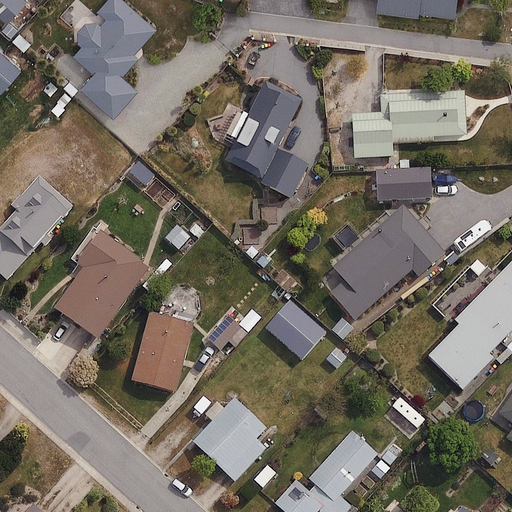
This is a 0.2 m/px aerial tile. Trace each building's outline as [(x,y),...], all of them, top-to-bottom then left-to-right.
[(0,0),(0,16),(6,22),(25,0),(0,0)] [(126,0),(113,0),(70,50),(95,71),(81,87),(115,116),(139,89),(122,75),(161,30),(126,0)] [(462,0),(348,0),(460,15),(462,0)] [(0,50),(0,91),(1,93),(22,71),(0,50)] [(304,101),(266,81),(225,163),(293,196),(308,166),(279,152),(304,101)] [(466,94),(382,98),(383,114),(353,116),(355,160),(396,158),(395,140),(468,137),(466,94)] [(43,183),(0,230),(0,277),(8,285),(75,212),(43,183)] [(441,252),(403,208),(334,268),(346,282),(332,293),(359,324),(441,252)] [(192,234),(178,221),(166,235),(179,248),(192,234)] [(105,236),(53,309),(99,342),(151,269),(105,236)] [(511,273),(431,356),(465,389),(511,341),(511,273)] [(241,314),(236,309),(209,337),(222,349),(229,341),(236,348),(267,316),(253,302),(241,314)] [(293,307),(270,332),(305,362),(327,336),(293,307)] [(355,327),(343,314),(330,326),(343,339),(355,327)] [(195,326),(151,315),(133,382),(178,394),(195,326)] [(349,357),(335,344),(324,356),(338,369),(349,357)] [(429,417),(400,394),(392,404),(421,427),(429,417)] [(511,398),(500,416),(511,423),(511,431),(505,443),(511,447),(511,398)] [(235,399),(195,442),(237,481),(266,450),(259,443),(270,431),(235,399)] [(377,455),(352,434),(305,488),(296,480),(274,506),(280,511),(349,511),(353,507),(341,497),(377,455)] [(280,474),(269,462),(253,478),(265,490),(280,474)] [(474,511),(462,503),(456,511),(474,511)]
